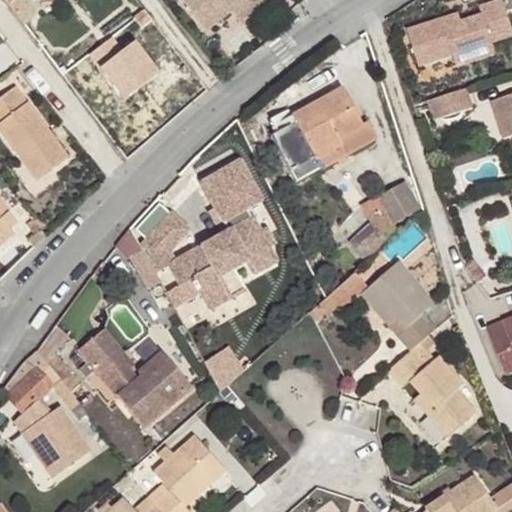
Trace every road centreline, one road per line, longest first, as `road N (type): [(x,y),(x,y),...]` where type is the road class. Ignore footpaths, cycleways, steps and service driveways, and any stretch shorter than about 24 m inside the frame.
road 1 (residential): [(360,8),(511,432)]
road 2 (residential): [(0,15),(134,187)]
road 3 (residential): [(3,344),(134,187)]
road 4 (residential): [(227,99),(338,23)]
road 5 (residential): [(134,187),(227,99)]
road 6 (residential): [(148,0),(227,99)]
